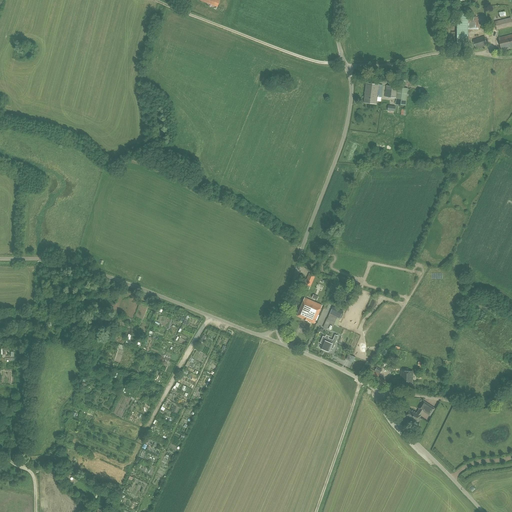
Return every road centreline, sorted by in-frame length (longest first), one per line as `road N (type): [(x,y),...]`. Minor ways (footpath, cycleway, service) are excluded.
road 1 (unclassified): [(276,326),(346,125),(350,88),(336,0)]
road 2 (unclassified): [(261,336),(90,270),(0,259)]
road 3 (track): [(209,316),(131,460),(113,462),(75,443)]
road 4 (unknown): [(161,0),(345,68)]
road 5 (track): [(345,68),(449,52),(511,56)]
road 6 (unclassified): [(482,511),(377,392)]
road 7 (track): [(361,380),(315,511)]
